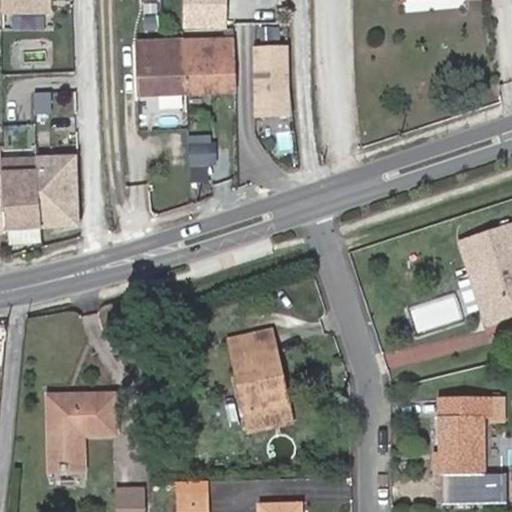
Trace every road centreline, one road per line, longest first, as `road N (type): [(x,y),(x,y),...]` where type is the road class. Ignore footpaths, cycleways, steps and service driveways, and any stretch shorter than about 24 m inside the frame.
road 1 (tertiary): [(0,289),(100,272),(315,210)]
road 2 (residential): [(381,511),(382,408),(315,210)]
road 3 (unknown): [(100,272),(99,322),(143,479)]
road 4 (tertiary): [(315,210),(511,144)]
road 5 (unknown): [(372,380),(511,338)]
